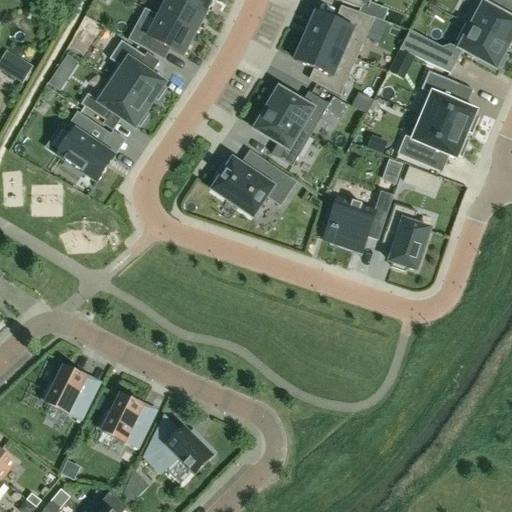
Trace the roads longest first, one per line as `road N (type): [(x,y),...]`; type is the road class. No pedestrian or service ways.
road 1 (residential): [(259,0),(151,176),(152,218),(171,232),(409,310)]
road 2 (residential): [(0,362),(43,326),(62,324),(262,416),(274,429),(275,452),(223,511)]
road 3 (residential): [(409,310),(444,298),(493,180)]
